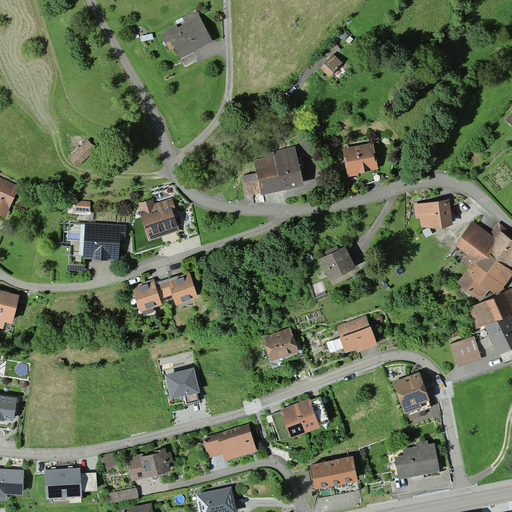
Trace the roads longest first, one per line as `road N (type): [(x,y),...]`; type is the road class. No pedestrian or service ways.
road 1 (residential): [(465,501),(442,385),(431,367),(406,354),(144,438),(87,451),(0,452)]
road 2 (residential): [(91,0),(184,186),(231,209),(293,215)]
road 3 (residential): [(293,215),(94,284),(23,286),(0,274)]
road 4 (residential): [(293,215),(443,179),(474,188),(511,225)]
